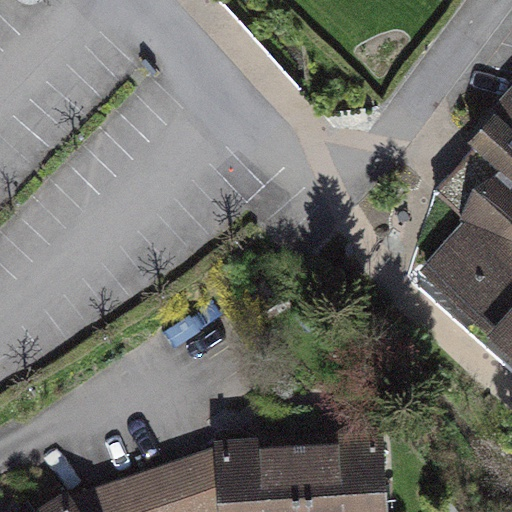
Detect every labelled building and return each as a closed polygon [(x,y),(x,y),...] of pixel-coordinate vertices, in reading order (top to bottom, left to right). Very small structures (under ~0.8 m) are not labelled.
[(410,254),(511,343),(511,81),(468,129),(479,140),(440,183),(410,254)] [(302,511),(380,511),(377,437),(299,442),(302,511)] [(302,511),(299,442),(222,446),(225,511),(302,511)] [(225,511),(222,446),(67,499),(75,511),(225,511)] [(75,511),(67,499),(47,511),(75,511)]
